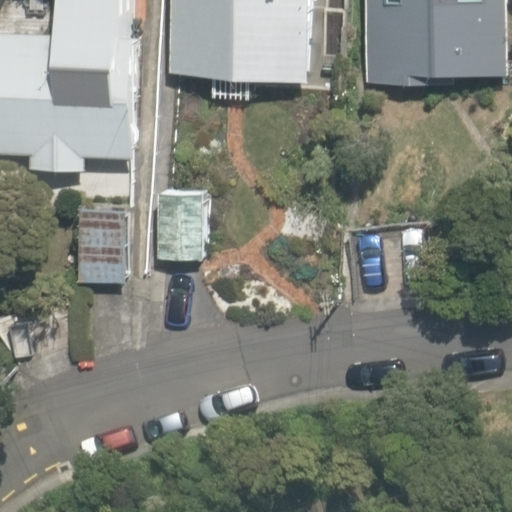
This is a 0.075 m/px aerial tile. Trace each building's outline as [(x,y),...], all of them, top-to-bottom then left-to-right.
[(169,0),(0,0),(0,160),(168,162),(169,0)] [(339,0),(189,0),(189,80),(339,82),(339,0)] [(511,0),(368,0),(366,83),(511,87),(511,0)] [(143,211),(94,205),(85,283),(134,288),(143,211)] [(405,238),(358,235),(355,302),(402,304),(405,238)]
